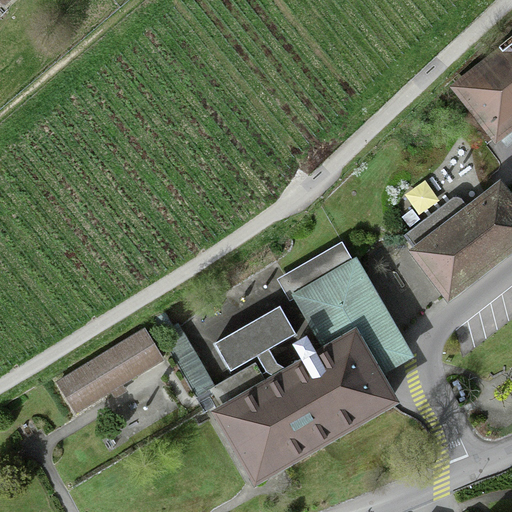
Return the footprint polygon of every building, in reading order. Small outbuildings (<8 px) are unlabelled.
[(511,38),(499,48),(503,53),(458,88),(496,137),(511,124),(511,38)] [(453,198),(404,236),(449,294),(511,246),(511,206),(499,190),(470,212),(461,199),(453,198)] [(285,378),(269,350),(257,357),(266,372),(261,375),(255,365),(207,392),(257,477),(390,401),(375,374),(406,357),(342,242),(285,274),(330,352),(318,359),(306,339),(293,346),(305,366),(285,378)] [(230,372),(257,357),(269,350),(295,334),(280,307),(215,344),(230,372)] [(144,330),(58,382),(76,411),(162,359),(144,330)]
